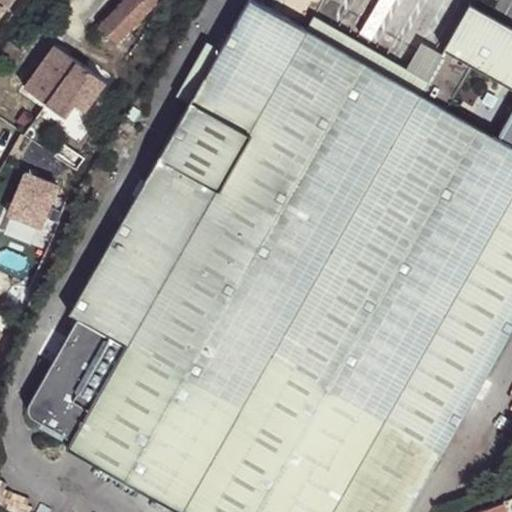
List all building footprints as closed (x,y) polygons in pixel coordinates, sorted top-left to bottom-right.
[(0,0),(0,14),(12,0),(0,0)] [(511,33),(470,10),(427,85),(420,96),(304,31),(250,0),(244,0),(68,316),(77,321),(27,407),(26,409),(26,415),(30,419),(69,441),(64,451),(170,511),(404,511),(511,325),(511,33)] [(118,40),(146,9),(136,0),(122,0),(100,24),(118,40)] [(136,0),(146,9),(151,5),(152,0),(136,0)] [(420,96),(427,85),(311,19),(304,31),(420,96)] [(53,43),(22,84),(44,101),(61,114),(71,102),(81,109),(103,80),(53,43)] [(61,114),(44,101),(36,111),(63,132),(81,109),(71,102),(61,114)] [(21,173),(1,226),(39,241),(59,187),(21,173)] [(5,510),(11,511),(45,511),(54,491),(18,477),(5,510)] [(508,511),(505,502),(474,511),(508,511)]
